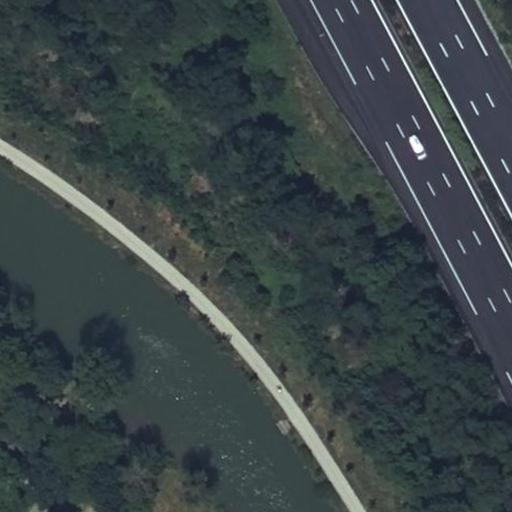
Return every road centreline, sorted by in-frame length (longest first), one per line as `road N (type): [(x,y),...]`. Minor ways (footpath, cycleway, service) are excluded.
road 1 (motorway): [(340,0),(511,323)]
road 2 (motorway): [(511,155),(430,0)]
